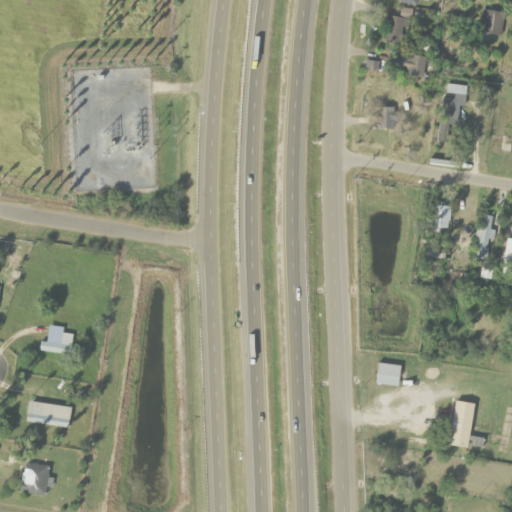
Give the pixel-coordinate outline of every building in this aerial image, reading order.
[(499,36),(501,12),(480,9),(478,34),(499,36)] [(402,18),(383,18),(383,44),(402,44),(402,18)] [(401,76),(422,77),(423,57),(402,55),(401,76)] [(437,233),(438,228),(446,229),(449,207),(430,205),(427,232),(437,233)] [(493,218),(480,216),(473,259),(485,261),(493,218)] [(426,250),(426,258),(443,258),(443,250),(426,250)] [(70,354),(70,335),(62,335),(62,328),(46,328),(46,343),(39,343),(39,354),(70,354)] [(467,448),(471,404),(452,402),(449,447),(467,448)] [(471,448),(480,448),(481,439),(472,438),(471,448)] [(18,493),(43,497),(48,468),(23,464),(18,493)]
